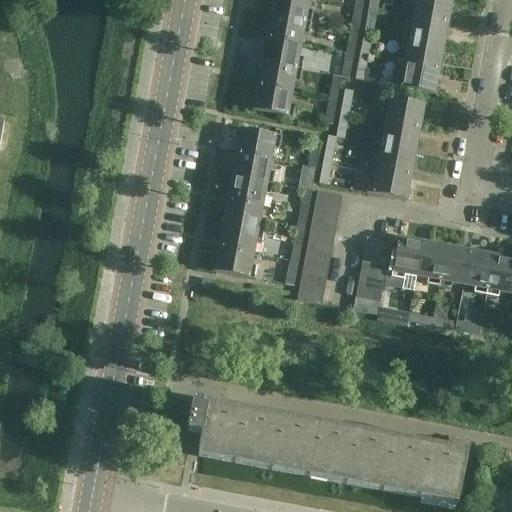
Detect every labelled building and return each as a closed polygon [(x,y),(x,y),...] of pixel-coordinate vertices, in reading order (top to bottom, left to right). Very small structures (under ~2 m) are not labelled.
[(274,0),(272,16),(312,24),(314,11),(309,10),(310,0),(274,0)] [(356,0),(355,8),(363,9),(365,0),(356,0)] [(370,0),(369,8),(377,10),(378,0),(370,0)] [(416,5),(414,17),(449,24),(453,0),(411,0),(410,4),(416,5)] [(359,33),(363,9),(355,8),(351,31),(359,33)] [(369,8),(364,32),(373,33),(377,10),(369,8)] [(272,16),(267,40),(302,46),(304,35),(309,36),(312,24),(272,16)] [(449,24),(414,17),(412,28),(406,27),(404,39),(444,47),(449,24)] [(346,54),(354,56),(359,33),(351,31),(346,54)] [(364,32),(360,55),(368,57),(373,33),(364,32)] [(407,53),(405,64),(440,71),(444,47),(404,39),(401,52),(407,53)] [(262,64),(303,71),(305,58),(300,57),(302,46),(267,40),(262,64)] [(350,80),(354,56),(346,54),(342,78),(350,80)] [(368,57),(360,55),(355,80),(363,82),(368,57)] [(262,64),(258,87),(293,94),(295,82),(300,83),(303,71),(262,64)] [(440,71),(405,64),(403,75),(397,74),(395,87),(435,95),(440,71)] [(338,102),(342,78),(333,77),(329,100),(338,102)] [(253,111),(255,111),(294,118),(296,106),(291,105),(293,94),(258,87),(253,111)] [(353,92),(345,90),(340,115),(349,116),(353,92)] [(388,112),(386,123),(421,130),(425,105),(385,97),(382,111),(388,112)] [(325,124),(334,126),(338,102),(329,100),(325,124)] [(340,115),(336,138),(344,139),(349,116),(340,115)] [(416,153),(421,130),(386,123),(383,134),(378,133),(376,145),(416,153)] [(238,154),(272,160),(274,149),(280,150),(282,137),(242,130),(238,154)] [(336,138),(329,136),(324,160),(332,162),(336,138)] [(308,167),(317,169),(321,145),(313,143),(308,167)] [(379,159),(377,170),(411,177),(416,153),(376,145),(373,158),(379,159)] [(238,154),(233,178),(273,185),(276,173),(270,171),(272,160),(238,154)] [(332,162),(324,160),(319,185),(327,186),(332,162)] [(312,193),(317,169),(308,167),(304,191),(312,193)] [(411,177),(377,170),(374,182),(369,181),(367,194),(407,202),(411,177)] [(273,185),(233,178),(229,201),(263,208),(265,197),(271,197),(273,185)] [(299,215),(308,216),(312,193),(304,191),(299,215)] [(318,192),(315,205),(340,209),(342,197),(318,192)] [(224,225),(255,230),(264,232),(267,220),(261,219),(263,208),(229,201),(224,225)] [(315,205),(313,217),(337,221),(340,209),(315,205)] [(303,240),(308,216),(299,215),(295,238),(303,240)] [(313,217),(311,229),(335,233),(337,221),(313,217)] [(224,225),(220,248),(254,255),(257,244),(262,245),(264,232),(255,230),(224,225)] [(311,229),(309,241),(333,245),(335,233),(311,229)] [(291,262),(299,263),(303,240),(295,238),(291,262)] [(417,277),(423,243),(399,238),(391,278),(404,281),(406,275),(417,277)] [(368,239),(365,251),(390,256),(392,244),(368,239)] [(309,241),(306,253),(331,258),(333,245),(309,241)] [(447,247),(423,243),(417,277),(428,280),(427,285),(439,287),(447,247)] [(465,286),(471,252),(447,247),(439,287),(452,290),(453,284),(465,286)] [(254,255),(220,248),(215,273),(255,280),(258,267),(252,266),(254,255)] [(365,251),(363,264),(387,269),(390,256),(365,251)] [(494,256),(471,252),(465,286),(475,288),(474,294),(487,296),(494,256)] [(306,253),(304,265),(329,270),(331,258),(306,253)] [(511,295),(511,291),(511,259),(494,256),(487,296),(499,299),(500,293),(511,295)] [(294,288),(299,263),(291,262),(286,286),(294,288)] [(363,264),(361,275),(385,280),(387,269),(363,264)] [(304,265),(302,277),(326,282),(329,270),(304,265)] [(361,275),(358,287),(383,292),(385,280),(361,275)] [(302,277),(300,290),(324,294),(326,282),(302,277)] [(358,287),(356,299),(381,304),(383,292),(358,287)] [(322,306),(324,294),(300,290),(298,302),(322,306)] [(354,312),(378,317),(380,308),(381,304),(356,299),(354,312)] [(407,329),(408,323),(410,314),(380,308),(378,317),(377,323),(407,329)] [(408,323),(432,328),(434,318),(410,314),(408,323)] [(434,318),(432,328),(456,332),(458,323),(434,318)] [(481,327),(458,323),(456,332),(479,336),(481,327)] [(503,341),(505,331),(481,327),(479,336),(503,341)] [(511,332),(505,331),(503,341),(511,342),(511,332)] [(446,454),(226,413),(203,409),(204,403),(193,401),(187,432),(202,435),(198,455),(460,504),(470,448),(448,444),(446,454)]
